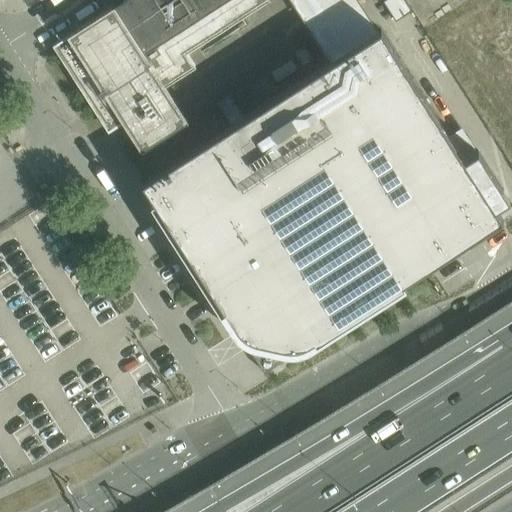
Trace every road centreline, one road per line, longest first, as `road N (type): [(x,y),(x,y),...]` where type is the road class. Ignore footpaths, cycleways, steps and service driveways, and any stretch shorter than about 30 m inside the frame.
road 1 (unclassified): [(235,429),(0,57)]
road 2 (motorway): [(511,360),(217,511)]
road 3 (tertiary): [(511,281),(450,321),(235,429)]
road 4 (motorway): [(511,361),(279,511)]
road 5 (tertiary): [(235,429),(87,511)]
road 6 (motorway): [(379,511),(511,426)]
